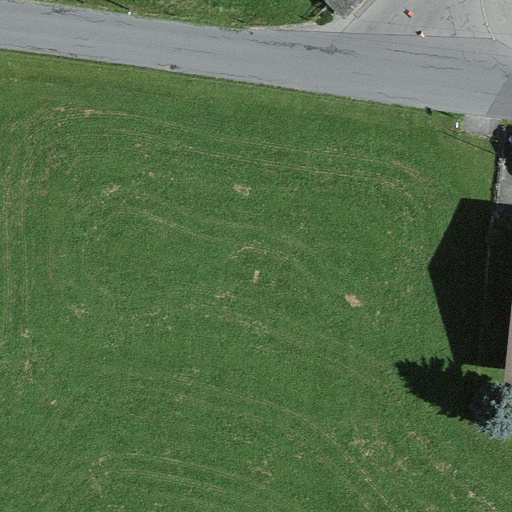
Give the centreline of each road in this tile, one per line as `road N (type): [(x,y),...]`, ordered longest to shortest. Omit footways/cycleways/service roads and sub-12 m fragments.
road 1 (unclassified): [(0,26),(359,65)]
road 2 (unclassified): [(359,65),(511,91)]
